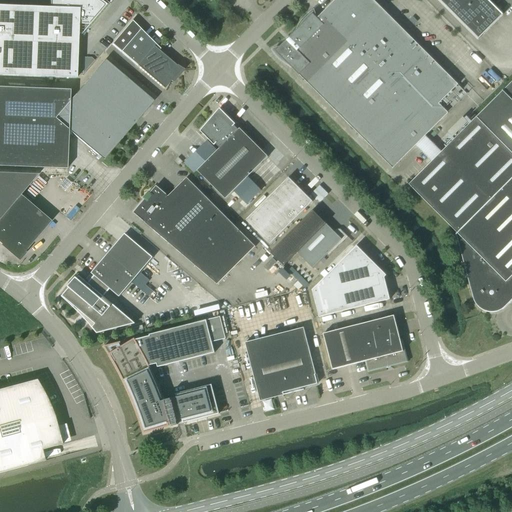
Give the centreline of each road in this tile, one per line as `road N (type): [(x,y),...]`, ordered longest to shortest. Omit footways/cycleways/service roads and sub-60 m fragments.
road 1 (unclassified): [(442,377),(402,249),(217,69)]
road 2 (secondary): [(181,511),(376,455),(511,390)]
road 3 (unclassified): [(23,295),(217,69)]
road 4 (unclassified): [(197,441),(442,377)]
road 5 (unclassified): [(136,511),(94,387),(23,295)]
road 6 (primary): [(511,419),(301,511)]
road 7 (primary): [(362,511),(511,443)]
